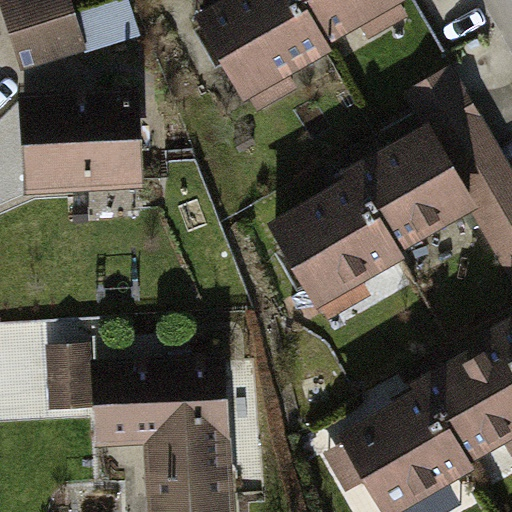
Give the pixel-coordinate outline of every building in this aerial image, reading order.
[(0,0),(0,19),(16,77),(136,44),(126,6),(69,22),(62,0),(0,0)] [(295,0),(236,0),(192,26),(240,109),(329,58),(324,49),(295,0)] [(400,0),(295,0),(324,49),(403,3),(400,0)] [(511,189),(446,78),(404,103),(423,135),(470,215),(511,285),(511,189)] [(18,101),(21,200),(134,196),(131,97),(18,101)] [(423,135),(345,181),(348,186),(392,260),(470,215),(423,135)] [(348,186),(259,238),(308,321),(397,269),(392,260),(348,186)] [(511,337),(491,349),(511,385),(511,337)] [(511,385),(491,349),(421,390),(468,469),(511,443),(511,385)] [(143,511),(235,511),(226,363),(98,372),(97,356),(32,361),(35,405),(88,402),(92,461),(140,458),(143,511)] [(379,511),(434,511),(478,487),(468,469),(421,390),(337,439),(379,511)]
